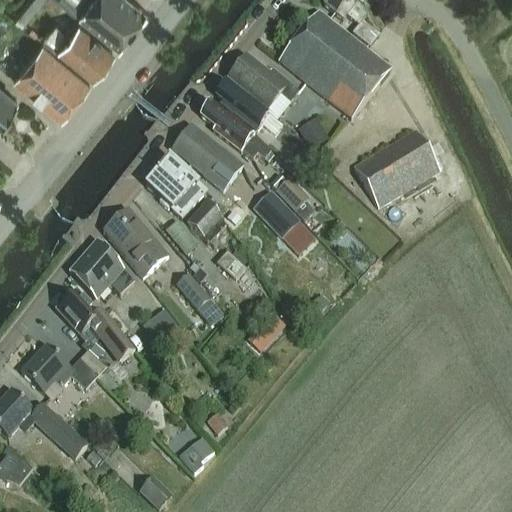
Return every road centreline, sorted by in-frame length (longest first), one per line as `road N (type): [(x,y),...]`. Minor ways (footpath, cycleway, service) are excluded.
road 1 (unclassified): [(0,354),(289,0)]
road 2 (tertiary): [(0,230),(187,0)]
road 3 (unclassified): [(511,135),(459,36),(415,0)]
